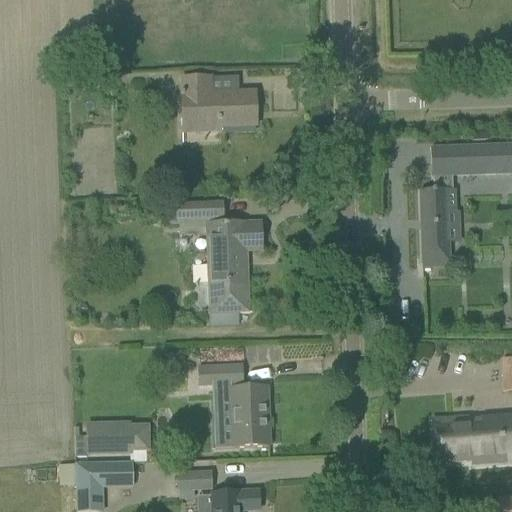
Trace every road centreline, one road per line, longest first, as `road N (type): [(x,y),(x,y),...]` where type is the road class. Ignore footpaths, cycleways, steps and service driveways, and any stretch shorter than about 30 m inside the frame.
road 1 (tertiary): [(354,511),(342,101)]
road 2 (unclassified): [(511,96),(342,101)]
